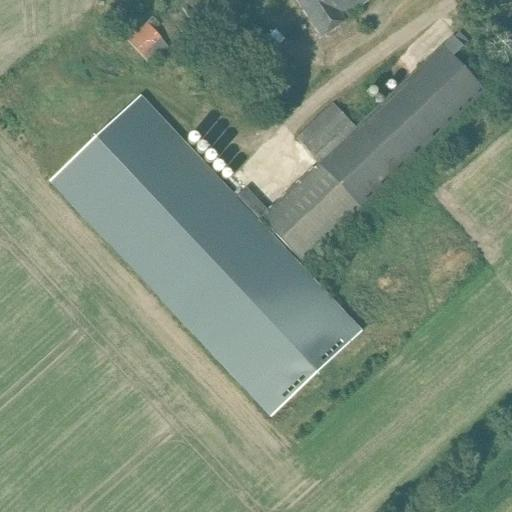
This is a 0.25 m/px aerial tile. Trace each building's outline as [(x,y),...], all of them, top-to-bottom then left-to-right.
[(176,0),(176,1),(189,20),(217,0),(176,0)] [(295,0),(318,35),(343,19),(340,16),(365,0),(295,0)] [(127,40),(150,65),(169,48),(146,23),(127,40)] [(454,37),(443,48),(356,130),(333,105),(296,139),(319,164),(268,212),(260,220),(301,263),(360,208),(484,91),(453,58),(463,47),(454,37)] [(144,101),(53,187),(271,418),(361,333),(257,223),(260,220),(268,212),(246,189),(235,199),(144,101)]
